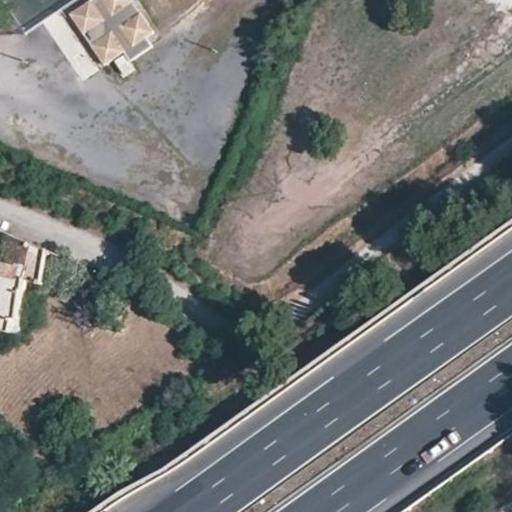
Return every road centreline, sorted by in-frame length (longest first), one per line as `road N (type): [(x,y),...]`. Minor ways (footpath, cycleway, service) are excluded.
road 1 (residential): [(0,202),(125,250),(244,339),(511,139)]
road 2 (motorway): [(511,276),(189,511)]
road 3 (motorway): [(317,511),(511,371)]
